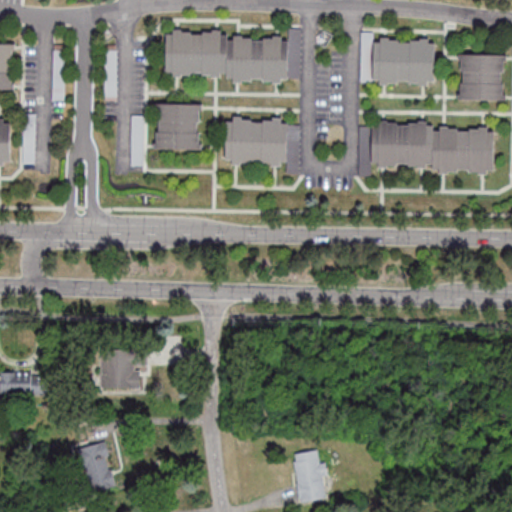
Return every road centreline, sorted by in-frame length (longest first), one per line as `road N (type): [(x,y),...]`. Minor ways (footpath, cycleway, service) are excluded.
road 1 (residential): [(511,20),(270,3),(174,3),(47,17),(0,9)]
road 2 (tertiary): [(41,287),(419,296)]
road 3 (tertiary): [(511,239),(214,234)]
road 4 (residential): [(222,511),(211,401),(213,291)]
road 5 (tertiary): [(214,234),(176,244),(48,243),(33,254),(41,287)]
road 6 (tertiary): [(214,234),(0,231)]
road 7 (residential): [(86,16),(83,145)]
